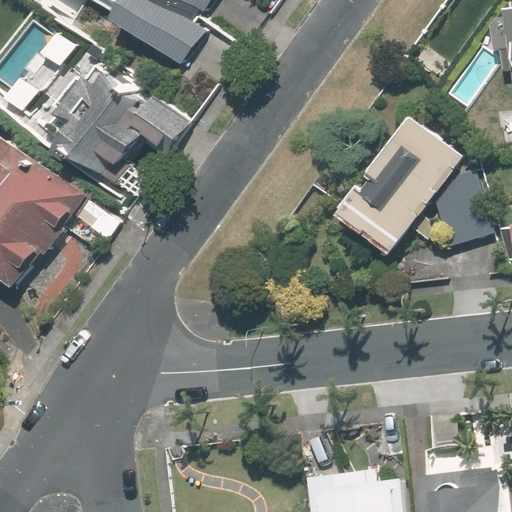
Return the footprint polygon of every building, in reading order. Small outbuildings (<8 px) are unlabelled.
[(193,16),(196,12),(178,0),(51,0),(78,19),(91,0),(101,0),(188,61),(211,29),(193,16)] [(178,0),(196,12),(201,6),(208,11),(216,0),(178,0)] [(511,5),(511,14),(502,16),(498,23),(501,49),(507,48),(510,71),(511,70),(511,5)] [(80,149),(122,182),(135,165),(128,160),(148,135),(170,154),(196,122),(166,98),(147,122),(138,115),(151,99),(114,70),(92,72),(57,115),(58,134),(67,142),(62,148),(73,158),(80,149)] [(511,146),(511,134),(484,105),(464,124),(498,159),(511,146)] [(480,169),(456,176),(473,153),(421,114),(418,118),(414,115),(371,171),(378,176),(370,186),(367,184),(366,185),(362,183),(345,206),(348,209),(345,213),(398,252),(417,227),(432,239),(442,225),(427,214),(439,198),(453,245),(499,231),(480,169)] [(97,191),(16,128),(0,148),(0,267),(23,285),(51,249),(53,250),(71,228),(69,226),(97,191)] [(509,511),(504,465),(426,474),(430,511),(509,511)] [(411,511),(407,476),(382,479),(381,467),(317,474),(320,511),(411,511)]
